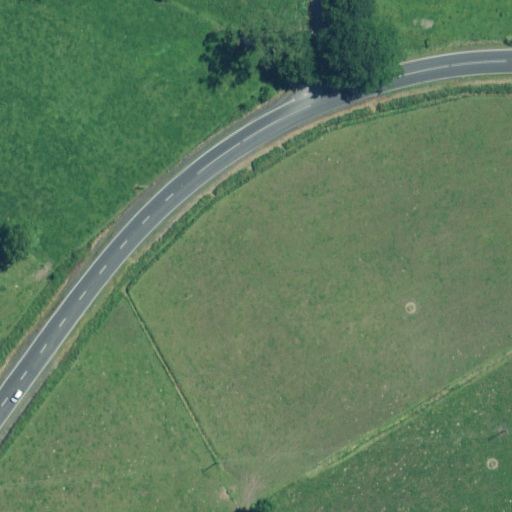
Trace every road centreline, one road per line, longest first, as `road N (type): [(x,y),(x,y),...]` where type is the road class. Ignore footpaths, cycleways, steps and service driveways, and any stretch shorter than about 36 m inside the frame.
road 1 (unclassified): [(0,412),(111,256),(181,183),(248,137),(326,99)]
road 2 (unclassified): [(326,99),(415,69),(511,58)]
